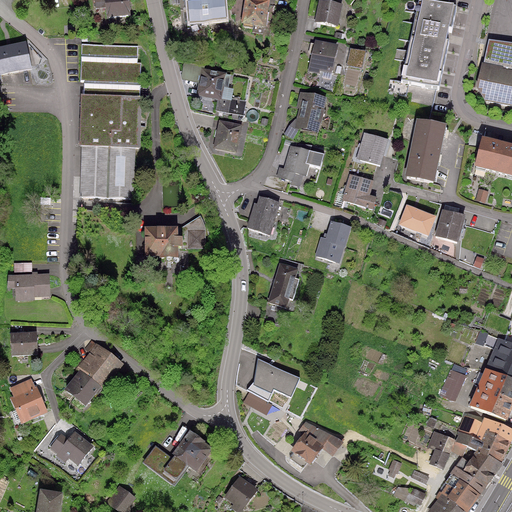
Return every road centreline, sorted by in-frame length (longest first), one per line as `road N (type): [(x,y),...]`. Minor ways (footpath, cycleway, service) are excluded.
road 1 (residential): [(0,6),(61,69),(68,110),(65,260),(82,322),(193,411),(229,414)]
road 2 (residential): [(219,197),(264,167),(305,0)]
road 3 (tertiary): [(229,414),(242,273),(219,197)]
road 4 (tertiary): [(219,197),(186,130),(151,0)]
road 5 (residential): [(480,0),(459,99),(471,117),(511,130)]
road 6 (tertiary): [(343,511),(255,460),(229,414)]
